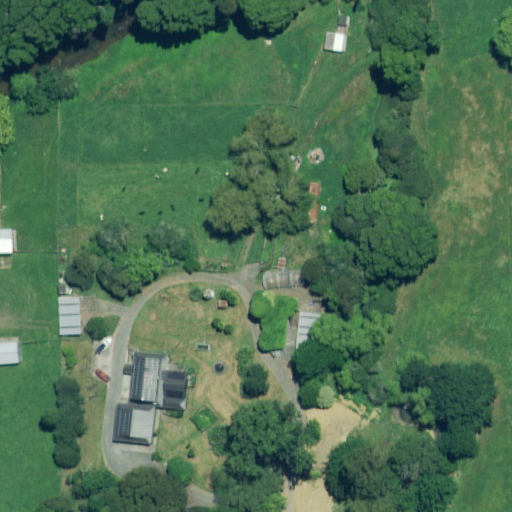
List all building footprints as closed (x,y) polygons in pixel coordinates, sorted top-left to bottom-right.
[(347,52),(349,30),(339,29),(337,51),(347,52)] [(318,224),(321,182),(310,181),(307,224),(318,224)] [(0,253),(17,253),(16,230),(0,230),(0,253)] [(310,267),(288,269),(287,257),(276,258),(277,269),(263,270),(264,291),(312,288),(310,267)] [(83,334),(82,297),(60,298),(61,335),(83,334)] [(325,314),(300,312),(297,350),(322,352),(325,314)] [(0,364),(21,363),(20,343),(0,344),(0,364)] [(170,370),(170,360),(136,358),(133,399),(161,401),(161,408),(186,410),(188,371),(170,370)] [(157,407),(121,404),(117,441),(153,444),(157,407)]
